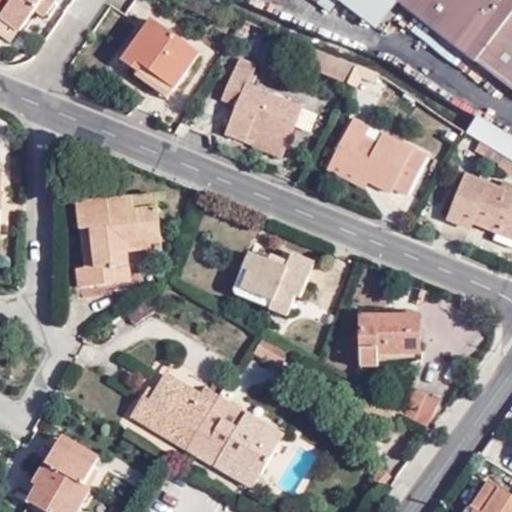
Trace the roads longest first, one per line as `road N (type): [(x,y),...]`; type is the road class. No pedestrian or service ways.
road 1 (residential): [(511,295),(54,112)]
road 2 (residential): [(54,112),(40,303)]
road 3 (residential): [(414,511),(511,379)]
road 4 (residential): [(0,394),(31,410),(64,346),(56,320)]
road 5 (unknown): [(54,112),(109,0)]
